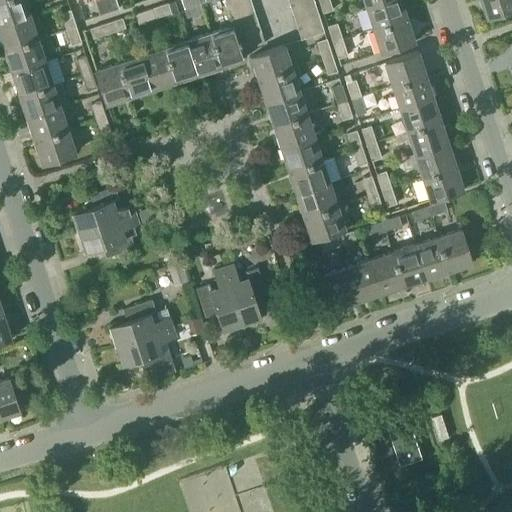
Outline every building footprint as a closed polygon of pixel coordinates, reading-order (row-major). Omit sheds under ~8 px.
[(0,0),(0,24),(29,15),(24,0),(0,0)] [(94,0),(99,14),(109,11),(105,0),(94,0)] [(119,8),(116,0),(105,0),(109,11),(119,8)] [(168,2),(171,12),(173,19),(180,17),(174,0),(168,2)] [(248,0),(226,8),(230,19),(253,11),(249,0),(248,0)] [(305,0),(289,5),(292,16),(316,9),(312,0),(305,0)] [(329,0),(319,0),(323,11),(333,8),(329,0)] [(406,17),(400,0),(383,0),(365,6),(372,28),(406,17)] [(511,0),(480,0),(486,17),(511,8),(511,0)] [(168,2),(152,8),(155,17),(171,12),(168,2)] [(203,12),(199,2),(184,7),(187,17),(203,12)] [(139,23),(155,17),(152,8),(135,13),(139,23)] [(66,28),(76,25),(71,9),(61,12),(66,28)] [(316,9),(292,16),(296,28),(320,21),(316,9)] [(253,11),(230,19),(232,25),(234,29),(256,22),(253,11)] [(37,38),(29,15),(0,24),(0,40),(3,49),(37,38)] [(122,17),(106,23),(109,32),(126,27),(122,17)] [(414,41),(406,17),(372,28),(380,52),(414,41)] [(296,28),(300,39),(300,40),(323,32),(320,21),(296,28)] [(234,29),(237,40),(260,32),(256,22),(234,29)] [(328,25),(333,42),(342,38),(337,22),(328,25)] [(93,38),(109,32),(106,23),(90,28),(93,38)] [(71,44),(80,41),(81,41),(76,25),(66,28),(71,44)] [(234,29),(232,25),(209,32),(220,66),(243,59),(241,51),(237,40),(234,29)] [(209,32),(186,40),(198,74),(220,66),(209,32)] [(237,40),(241,51),(264,44),(260,32),(237,40)] [(44,60),(37,38),(3,49),(10,72),(44,60)] [(322,57),(332,54),(326,38),(317,41),(322,57)] [(348,55),(342,38),(333,42),(338,58),(348,55)] [(186,40),(163,48),(174,82),(198,74),(186,40)] [(257,79),(290,68),(283,46),(250,57),(257,79)] [(163,48),(140,55),(151,89),(174,82),(163,48)] [(391,85),(425,74),(417,51),(384,62),(391,85)] [(86,54),(85,54),(76,57),(81,74),(91,70),(86,54)] [(337,70),(332,54),(322,57),(327,73),(337,70)] [(140,55),(118,63),(129,97),(151,89),(140,55)] [(52,84),(44,60),(10,72),(18,95),(52,84)] [(105,105),(129,97),(118,63),(94,70),(105,105)] [(298,91),(290,68),(257,79),(265,102),(298,91)] [(96,86),(91,70),(81,74),(86,90),(96,86)] [(433,98),(425,74),(391,85),(399,109),(433,98)] [(351,98),(361,95),(356,79),(346,82),(351,98)] [(61,81),(52,84),(18,95),(25,118),(59,106),(68,103),(61,81)] [(337,103),(347,100),(342,83),(332,87),(337,103)] [(306,114),(298,91),(265,102),(272,125),(306,114)] [(351,98),(357,114),(366,111),(361,95),(351,98)] [(440,120),(433,98),(399,109),(407,131),(440,120)] [(96,119),(106,116),(101,100),(91,103),(96,119)] [(352,116),(347,100),(337,103),(342,119),(352,116)] [(33,140),(67,129),(59,106),(25,118),(33,140)] [(313,137),(306,114),(272,125),(280,147),(313,137)] [(101,135),(111,132),(106,116),(96,119),(101,135)] [(447,143),(440,120),(407,131),(414,154),(447,143)] [(361,128),(367,144),(376,141),(371,125),(361,128)] [(74,153),(67,129),(33,140),(41,164),(74,153)] [(352,148),(362,145),(357,129),(347,132),(352,148)] [(321,160),(313,137),(280,147),(288,171),(321,160)] [(382,157),(376,141),(367,144),(372,160),(382,157)] [(455,166),(447,143),(414,154),(422,177),(455,166)] [(367,161),(362,145),(352,148),(357,164),(367,161)] [(328,182),(321,160),(288,171),(295,193),(328,182)] [(463,189),(455,166),(422,177),(429,200),(463,189)] [(391,186),(385,170),(376,173),(381,189),(391,186)] [(367,194),(377,191),(371,175),(362,178),(367,194)] [(336,205),(328,182),(295,193),(303,216),(336,205)] [(71,214),(77,232),(134,213),(131,204),(125,206),(122,198),(118,199),(114,186),(84,196),(88,208),(71,214)] [(391,186),(381,189),(387,206),(396,202),(391,186)] [(382,207),(377,191),(367,194),(372,210),(382,207)] [(447,210),(444,200),(428,205),(431,215),(447,210)] [(344,229),(336,205),(303,216),(311,240),(344,229)] [(431,215),(428,205),(412,210),(415,220),(431,215)] [(151,207),(139,211),(142,222),(155,218),(151,207)] [(134,248),(129,235),(134,233),(131,225),(137,223),(134,213),(77,232),(84,252),(101,247),(104,258),(134,248)] [(398,214),(382,220),(385,229),(401,224),(398,214)] [(385,229),(382,220),(366,225),(369,235),(385,229)] [(355,239),(352,230),(336,235),(339,245),(355,239)] [(460,230),(437,237),(448,270),(471,263),(460,230)] [(339,245),(336,235),(320,241),(323,250),(339,245)] [(437,237),(414,245),(425,278),(448,270),(437,237)] [(219,252),(215,240),(204,244),(208,256),(219,252)] [(414,245),(391,253),(402,285),(425,278),(414,245)] [(391,253),(368,260),(379,293),(402,285),(391,253)] [(181,260),(168,265),(174,285),(188,281),(181,260)] [(368,260),(346,267),(357,300),(379,293),(368,260)] [(234,263),(222,267),(242,324),(260,318),(254,300),(267,296),(257,267),(244,272),(246,277),(239,279),(234,263)] [(223,330),(242,324),(222,267),(212,270),(218,286),(210,289),(209,283),(196,288),(206,316),(217,312),(223,330)] [(357,300),(346,267),(322,275),(333,308),(357,300)] [(108,325),(114,344),(171,326),(168,316),(152,321),(149,313),(155,311),(151,298),(122,308),(126,320),(108,325)] [(0,341),(11,337),(3,314),(0,314),(0,341)] [(187,321),(191,334),(204,330),(199,317),(187,321)] [(142,369),(171,360),(166,347),(160,349),(158,341),(175,336),(171,326),(114,344),(120,363),(138,357),(142,369)] [(190,354),(180,358),(184,366),(194,363),(190,354)] [(8,377),(0,379),(0,417),(19,411),(8,377)] [(399,462),(419,455),(408,421),(387,427),(399,462)]
